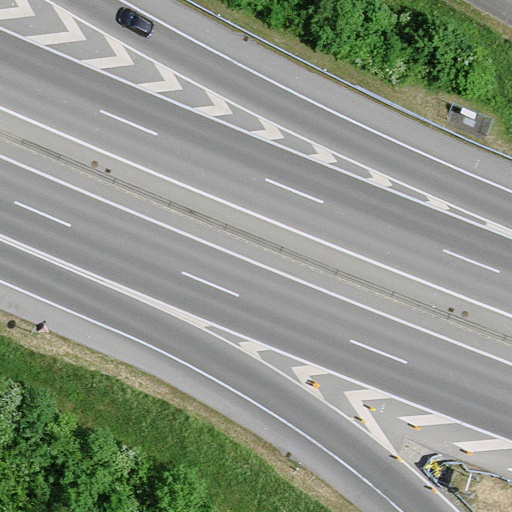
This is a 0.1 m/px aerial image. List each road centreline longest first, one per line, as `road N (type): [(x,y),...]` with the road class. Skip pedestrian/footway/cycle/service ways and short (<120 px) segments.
road 1 (motorway): [(511,277),(0,67)]
road 2 (motorway): [(0,195),(511,402)]
road 3 (motorway): [(0,217),(318,420),(430,511)]
road 4 (motorway): [(511,230),(83,0)]
